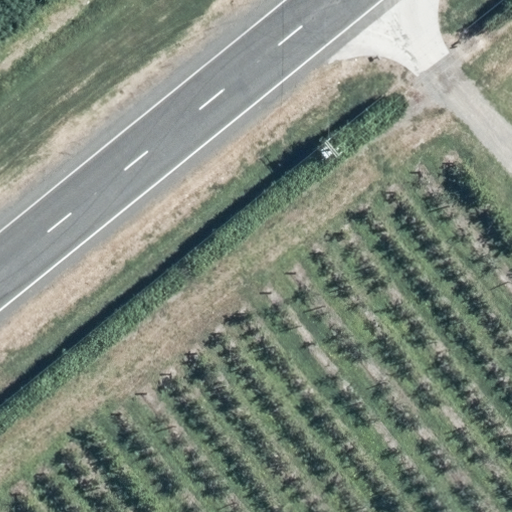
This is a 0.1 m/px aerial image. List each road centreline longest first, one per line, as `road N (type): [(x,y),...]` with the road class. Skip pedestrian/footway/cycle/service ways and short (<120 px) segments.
road 1 (residential): [(341,0),(0,275)]
road 2 (track): [(358,0),(511,185)]
